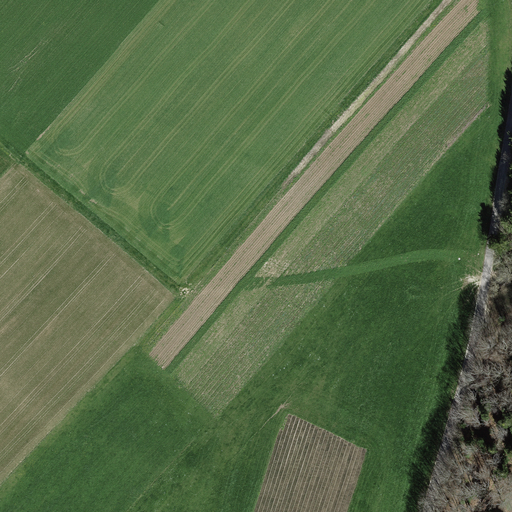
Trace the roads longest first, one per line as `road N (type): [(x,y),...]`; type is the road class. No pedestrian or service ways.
road 1 (track): [(0,137),(186,284),(436,0)]
road 2 (unclassified): [(443,511),(511,128)]
